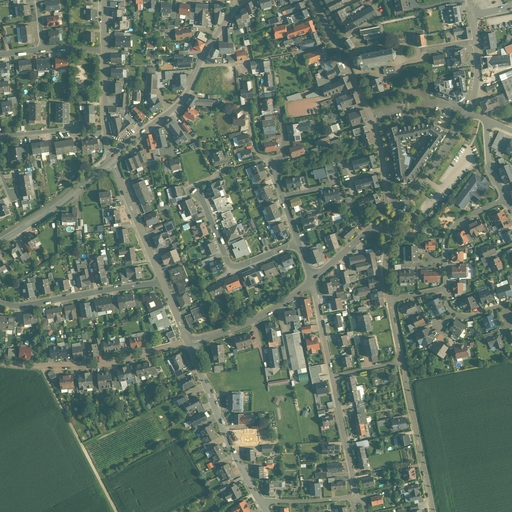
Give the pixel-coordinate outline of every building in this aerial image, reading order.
[(155,0),(142,0),(143,4),(148,4),(148,9),(154,9),(154,5),(156,5),(155,0)] [(259,0),(261,9),(272,6),(272,5),(270,0),(259,0)] [(340,0),(335,0),(327,5),(331,12),(344,6),(342,3),(340,0)] [(51,2),(45,3),(45,11),(60,9),(58,1),(51,2)] [(352,5),(355,10),(361,7),(362,6),(360,1),(352,5)] [(407,1),(395,4),(397,11),(397,12),(403,10),(409,9),(407,1)] [(252,2),(246,5),(249,15),(256,13),(255,12),(256,12),(254,7),(252,2)] [(303,2),(281,9),(284,15),(306,7),(303,2)] [(171,5),(162,4),(162,12),(162,13),(162,17),(169,17),(170,13),(171,5)] [(190,6),(181,4),(180,7),(179,9),(179,10),(180,12),(180,13),(179,14),(186,15),(189,15),(190,8),(190,6)] [(208,5),(197,4),(196,9),(195,13),(208,14),(208,5)] [(29,5),(24,6),(17,7),(19,17),(30,15),(29,5)] [(225,5),(214,5),(213,5),(213,6),(214,6),(214,13),(225,12),(226,12),(225,5)] [(352,5),(340,10),(346,20),(353,15),(351,12),(352,12),(355,10),(352,5)] [(371,6),(365,9),(363,11),(354,16),(351,17),(357,27),(376,15),(371,6)] [(352,12),(354,16),(363,11),(361,7),(355,10),(352,12)] [(454,8),(448,8),(448,9),(451,23),(449,24),(461,22),(459,15),(458,12),(460,11),(459,7),(454,8)] [(196,9),(190,8),(189,15),(186,15),(186,19),(194,21),(195,13),(196,9)] [(246,8),(240,11),(241,13),(244,23),(247,22),(247,19),(249,18),(246,8)] [(92,10),(86,10),(86,20),(94,21),(94,20),(94,15),(94,14),(94,11),(94,10),(92,10)] [(307,10),(298,13),(301,20),(310,17),(307,10)] [(340,10),(333,15),(338,24),(346,20),(340,10)] [(225,12),(214,13),(215,25),(220,25),(223,20),(225,12)] [(208,14),(195,13),(194,21),(194,25),(207,26),(208,14)] [(241,13),(235,16),(238,25),(244,23),(241,13)] [(298,13),(288,17),(290,24),(301,20),(298,13)] [(54,18),(46,18),(47,26),(58,25),(57,21),(58,21),(58,17),(54,18)] [(278,17),(271,19),(272,23),(273,27),(280,26),(278,17)] [(351,17),(339,24),(345,34),(357,27),(351,17)] [(126,28),(126,20),(119,20),(119,22),(115,22),(115,30),(122,30),(122,28),(126,28)] [(312,21),(305,23),(309,34),(316,32),(312,21)] [(305,23),(293,27),(294,28),(297,37),(309,34),(305,23)] [(285,25),(273,28),(275,37),(276,43),(288,40),(286,30),(285,25)] [(23,26),(21,27),(21,28),(22,35),(30,34),(29,26),(23,26)] [(379,26),(360,30),(361,36),(363,35),(364,40),(367,40),(368,45),(379,43),(377,38),(379,37),(378,35),(380,34),(379,32),(381,32),(379,26)] [(470,27),(462,28),(463,34),(463,36),(464,40),(471,39),(470,27)] [(233,28),(227,28),(228,43),(219,43),(220,52),(220,54),(222,54),(230,54),(231,54),(234,54),(234,53),(234,48),(234,46),(233,38),(233,37),(233,31),(233,28)] [(294,28),(286,30),(288,40),(297,37),(294,28)] [(185,31),(176,32),(176,35),(176,36),(177,40),(183,39),(183,37),(192,36),(191,32),(190,33),(190,30),(185,31)] [(56,32),(48,33),(49,42),(59,41),(58,34),(58,31),(56,32)] [(209,37),(200,32),(197,38),(206,43),(209,37)] [(317,32),(309,34),(311,39),(314,46),(314,47),(322,44),(317,32)] [(94,33),(86,33),(86,42),(94,42),(95,38),(94,38),(94,33)] [(485,50),(486,50),(495,48),(496,48),(493,33),(483,35),(484,45),(483,46),(484,49),(485,50)] [(30,34),(22,35),(23,43),(31,42),(30,34)] [(309,34),(284,42),(285,47),(299,43),(311,39),(309,34)] [(423,35),(416,36),(418,47),(425,46),(423,35)] [(122,36),(116,37),(116,47),(129,47),(129,41),(130,41),(130,36),(122,36)] [(350,41),(349,39),(349,38),(348,38),(348,39),(346,41),(344,42),(343,42),(343,43),(344,43),(345,45),(344,46),(345,46),(346,46),(347,47),(346,48),(347,48),(348,49),(347,50),(348,50),(350,50),(351,51),(351,50),(352,49),(353,49),(354,48),(353,48),(353,46),(354,46),(354,45),(353,45),(352,44),(353,44),(352,43),(352,44),(351,42),(351,41),(350,41)] [(311,39),(299,43),(301,50),(314,46),(311,39)] [(205,44),(198,40),(195,45),(193,44),(190,48),(193,49),(194,48),(201,52),(205,44)] [(509,55),(511,53),(509,46),(499,50),(499,56),(509,55)] [(329,61),(324,47),(318,49),(322,60),(323,62),(324,63),(329,61)] [(219,51),(212,48),(209,55),(216,58),(217,57),(219,51)] [(375,52),(372,53),(372,52),(370,52),(371,53),(367,54),(366,53),(366,51),(366,50),(365,51),(363,51),(361,52),(361,51),(360,52),(361,52),(362,55),(361,55),(360,54),(359,54),(360,56),(353,58),(354,63),(354,67),(358,66),(358,68),(360,67),(361,70),(360,71),(361,71),(362,70),(364,70),(365,70),(365,69),(369,69),(370,69),(369,68),(374,68),(375,68),(375,67),(378,67),(378,68),(379,67),(382,66),(382,67),(383,67),(383,66),(384,66),(385,65),(387,65),(388,66),(388,65),(387,64),(386,61),(389,60),(389,62),(390,61),(390,60),(393,60),(394,61),(395,60),(394,59),(395,56),(397,57),(397,56),(396,55),(395,53),(396,52),(396,51),(394,52),(392,49),(392,48),(391,49),(388,50),(388,49),(387,49),(387,50),(384,50),(384,49),(383,49),(379,50),(379,49),(375,50),(375,51),(375,52)] [(463,48),(454,49),(456,58),(458,66),(466,65),(463,48)] [(315,51),(303,56),(307,65),(322,60),(318,49),(315,51)] [(239,53),(234,53),(234,54),(235,59),(237,58),(237,61),(247,59),(245,52),(239,53)] [(347,73),(339,54),(334,56),(329,58),(330,61),(332,65),(336,78),(340,76),(344,74),(347,73)] [(216,58),(209,55),(206,60),(214,64),(216,59),(216,58)] [(443,55),(433,57),(434,65),(445,63),(443,55)] [(491,57),(492,68),(511,65),(509,55),(499,56),(493,57),(491,57)] [(491,57),(482,58),(483,69),(492,68),(491,57)] [(183,58),(178,59),(178,62),(179,64),(179,67),(191,67),(191,63),(192,62),(192,59),(191,58),(183,58)] [(456,58),(447,60),(448,68),(458,66),(456,58)] [(48,59),(36,60),(37,65),(37,70),(48,69),(48,59)] [(66,59),(55,59),(55,69),(66,69),(66,59)] [(269,59),(262,60),(263,68),(263,70),(264,70),(270,70),(269,59)] [(29,60),(18,62),(19,68),(19,71),(31,70),(29,60)] [(262,60),(250,62),(252,70),(263,68),(262,60)] [(332,65),(327,67),(328,71),(326,72),(328,77),(329,80),(335,77),(336,78),(332,65)] [(394,67),(386,69),(385,65),(384,66),(384,69),(383,69),(384,75),(395,73),(394,67)] [(123,70),(123,69),(116,69),(112,69),(112,78),(123,78),(123,70)] [(511,70),(499,76),(501,82),(511,77),(511,70)] [(178,71),(165,72),(166,79),(172,79),(172,76),(175,75),(178,75),(178,71)] [(451,80),(443,82),(443,79),(434,81),(435,89),(436,89),(436,95),(453,101),(453,100),(457,101),(465,94),(463,84),(464,84),(463,79),(465,79),(464,71),(457,72),(453,73),(454,77),(451,78),(451,80)] [(157,75),(147,74),(146,94),(156,95),(157,75)] [(178,75),(175,75),(176,85),(172,85),(173,91),(184,89),(187,84),(186,75),(178,75)] [(341,79),(338,80),(339,82),(337,83),(332,85),(331,83),(323,85),(324,88),(322,89),(324,94),(326,98),(341,91),(340,91),(342,90),(343,92),(352,88),(351,85),(347,76),(346,77),(341,79)] [(328,77),(321,79),(321,82),(322,86),(323,85),(331,83),(329,80),(328,77)] [(511,77),(501,82),(506,93),(509,100),(511,99),(511,77)] [(380,78),(370,82),(374,93),(380,91),(380,93),(384,91),(384,90),(380,78)] [(4,82),(0,83),(0,92),(9,91),(8,82),(7,82),(4,82)] [(246,90),(241,91),(242,97),(242,98),(243,98),(253,97),(252,89),(251,89),(250,82),(245,83),(246,90)] [(116,84),(110,84),(111,93),(121,93),(121,84),(116,84)] [(493,85),(484,89),(486,94),(495,90),(493,85)] [(320,96),(319,90),(305,96),(306,98),(320,96)] [(394,90),(386,93),(388,99),(396,97),(394,90)] [(355,91),(350,93),(351,96),(350,96),(353,106),(361,103),(357,92),(355,91)] [(122,93),(121,107),(120,107),(119,115),(120,118),(121,124),(123,125),(128,121),(124,117),(126,93),(122,93)] [(302,99),(300,93),(286,97),(288,101),(302,99)] [(495,97),(499,107),(510,103),(509,100),(506,93),(495,97)] [(156,95),(146,94),(146,100),(149,104),(147,105),(153,113),(157,110),(157,109),(162,106),(163,106),(157,98),(156,97),(156,95)] [(349,94),(339,97),(341,104),(337,106),(339,110),(343,109),(353,106),(350,96),(349,94)] [(199,100),(192,95),(186,104),(190,107),(193,109),(196,105),(199,100)] [(495,97),(480,103),(484,113),(490,110),(499,107),(495,97)] [(271,99),(263,100),(264,105),(263,106),(263,107),(264,108),(264,111),(271,110),(272,110),(271,104),(272,103),(272,100),(271,100),(271,99)] [(8,102),(1,103),(2,112),(7,112),(12,111),(11,103),(11,102),(8,102)] [(68,104),(55,104),(56,123),(68,123),(68,104)] [(40,105),(29,105),(29,113),(40,113),(40,105)] [(87,106),(84,106),(85,115),(95,114),(94,106),(87,106)] [(117,113),(110,113),(111,117),(119,115),(120,107),(118,107),(117,113)] [(140,112),(135,107),(131,110),(136,116),(140,112)] [(193,109),(190,107),(186,111),(185,112),(185,113),(185,114),(185,115),(184,115),(188,117),(188,116),(194,120),(198,113),(193,109)] [(499,107),(490,110),(492,114),(494,113),(495,116),(502,113),(499,107)] [(364,110),(348,115),(352,126),(368,121),(364,110)] [(136,116),(135,117),(140,123),(145,118),(140,112),(136,116)] [(40,113),(29,113),(29,120),(30,120),(30,121),(34,121),(40,121),(40,120),(40,113)] [(95,114),(85,115),(85,123),(87,123),(95,123),(95,114)] [(137,124),(128,114),(124,117),(128,121),(133,127),(137,124)] [(242,115),(233,116),(233,125),(240,125),(241,126),(244,126),(245,124),(244,115),(242,115)] [(181,131),(171,117),(164,123),(174,136),(181,131)] [(274,119),(270,119),(270,117),(265,118),(265,120),(262,121),(263,127),(263,128),(275,126),(275,125),(274,119)] [(128,121),(123,125),(121,124),(120,118),(112,122),(114,135),(121,138),(133,127),(128,121)] [(403,130),(397,131),(396,127),(391,129),(391,131),(387,132),(389,137),(390,142),(390,143),(390,146),(391,147),(392,147),(393,150),(392,150),(391,151),(391,155),(392,156),(394,155),(396,177),(396,178),(397,178),(397,179),(398,180),(399,180),(399,181),(400,181),(400,182),(401,182),(402,182),(403,182),(404,183),(405,183),(406,182),(407,182),(408,182),(409,182),(410,181),(411,180),(412,180),(412,179),(413,178),(414,178),(421,169),(420,168),(445,134),(436,128),(435,121),(431,122),(432,125),(424,126),(424,124),(416,125),(416,127),(410,128),(410,126),(402,128),(403,130)] [(298,125),(288,126),(290,142),(293,141),(299,140),(297,130),(304,129),(303,124),(299,125),(298,125)] [(338,124),(330,126),(332,132),(340,130),(338,124)] [(194,136),(186,126),(183,128),(191,137),(194,136)] [(275,126),(263,128),(264,135),(267,134),(268,137),(273,136),(272,134),(276,133),(275,126),(276,126),(275,126)] [(366,126),(358,128),(353,130),(355,137),(361,135),(368,133),(366,126)] [(163,128),(154,130),(157,146),(158,149),(164,148),(167,147),(163,128)] [(181,131),(174,136),(172,137),(179,146),(184,141),(183,139),(186,137),(181,131)] [(368,133),(361,135),(364,146),(373,144),(370,132),(368,133)] [(151,134),(146,136),(149,150),(153,149),(155,149),(154,147),(155,147),(155,146),(154,141),(153,141),(151,134)] [(241,136),(237,137),(239,145),(249,143),(247,134),(241,136)] [(328,137),(315,141),(317,146),(322,145),(324,150),(332,147),(328,137)] [(72,140),(62,142),(64,153),(74,151),(74,147),(72,140)] [(97,140),(89,141),(91,150),(99,149),(99,147),(98,145),(97,140)] [(47,141),(39,143),(41,153),(49,152),(47,141)] [(89,141),(79,143),(80,149),(82,149),(83,151),(91,150),(89,141)] [(62,142),(54,143),(55,152),(56,155),(56,154),(60,154),(60,155),(64,154),(64,153),(62,142)] [(197,142),(189,145),(193,150),(200,150),(197,142)] [(270,143),(265,144),(266,147),(265,148),(266,152),(277,150),(276,142),(270,143)] [(39,143),(31,144),(32,155),(41,153),(39,143)] [(302,146),(289,149),(292,157),(305,153),(302,146)] [(15,149),(15,148),(9,149),(11,161),(17,160),(16,159),(22,158),(20,149),(15,149)] [(143,150),(137,153),(138,155),(141,164),(147,161),(143,150)] [(244,151),(241,152),(241,153),(237,154),(238,158),(239,158),(240,161),(243,161),(253,158),(250,150),(244,151)] [(222,151),(213,153),(215,158),(216,161),(216,162),(224,159),(223,156),(222,151)] [(141,164),(138,155),(132,158),(136,169),(142,166),(141,164)] [(365,158),(352,162),(354,171),(367,167),(368,170),(377,167),(374,155),(365,158)] [(132,158),(126,160),(130,171),(136,169),(132,158)] [(178,159),(170,162),(170,161),(169,161),(172,171),(173,173),(172,170),(181,168),(181,169),(179,158),(178,158),(178,159)] [(326,168),(327,175),(335,173),(333,163),(325,164),(326,168)] [(255,166),(250,168),(245,169),(249,178),(253,176),(265,171),(262,164),(256,166),(255,166)] [(511,172),(511,170),(509,164),(498,169),(501,177),(511,172)] [(326,168),(313,171),(315,180),(319,179),(328,177),(327,175),(326,168)] [(265,171),(253,176),(256,183),(260,181),(268,178),(265,171)] [(511,180),(511,172),(501,177),(505,184),(511,181),(511,180)] [(377,173),(355,180),(359,191),(381,184),(377,173)] [(475,174),(455,201),(464,207),(469,200),(473,200),(476,202),(481,196),(484,196),(484,192),(489,185),(475,174)] [(20,187),(29,185),(28,175),(25,176),(19,177),(18,177),(20,187)] [(285,180),(287,189),(301,186),(301,185),(300,177),(285,180)] [(144,181),(133,185),(135,191),(146,187),(144,181)] [(219,182),(206,187),(210,198),(212,197),(220,194),(219,191),(222,190),(221,187),(219,182)] [(22,196),(29,195),(31,195),(29,185),(20,187),(22,197),(22,196)] [(29,195),(30,200),(38,198),(37,194),(34,194),(32,185),(29,185),(31,195),(29,195)] [(261,188),(258,189),(261,195),(270,191),(269,188),(270,188),(269,185),(267,186),(261,188)] [(180,186),(176,187),(175,187),(171,188),(173,198),(176,198),(182,196),(180,186)] [(146,187),(135,191),(138,198),(149,194),(146,187)] [(338,189),(331,190),(333,202),(340,200),(339,192),(338,189)] [(331,190),(323,192),(324,195),(326,203),(333,202),(331,190)] [(270,191),(261,195),(261,196),(258,198),(260,202),(263,201),(266,200),(271,198),(273,197),(272,194),(270,191)] [(111,192),(100,193),(101,204),(112,202),(111,192)] [(149,194),(138,198),(141,204),(152,200),(149,194)] [(377,194),(370,196),(373,205),(380,202),(377,194)] [(373,205),(370,196),(358,201),(361,210),(373,205)] [(222,199),(220,200),(219,202),(215,204),(216,204),(219,212),(223,210),(224,213),(230,210),(233,209),(230,204),(226,206),(225,203),(228,202),(225,197),(222,199)] [(191,199),(180,204),(183,210),(186,217),(191,215),(197,213),(191,199)] [(152,200),(141,204),(145,213),(152,210),(148,201),(152,200)] [(269,206),(265,208),(265,210),(267,215),(278,210),(275,204),(269,206)] [(0,206),(0,214),(1,217),(9,214),(7,209),(6,209),(5,205),(6,205),(5,205),(0,206)] [(67,214),(62,214),(62,222),(67,222),(73,222),(78,222),(78,220),(78,208),(73,208),(73,214),(69,214),(67,214)] [(119,210),(110,212),(110,216),(107,217),(108,225),(111,224),(111,225),(113,224),(120,223),(121,223),(119,210)] [(224,213),(221,214),(224,221),(221,222),(225,230),(233,226),(230,219),(233,217),(230,210),(224,213)] [(278,210),(267,215),(270,221),(275,219),(281,217),(278,210)] [(155,212),(144,217),(148,225),(159,221),(155,212)] [(499,214),(492,217),(495,223),(506,218),(503,212),(499,214)] [(197,213),(191,215),(193,221),(199,219),(197,213)] [(308,219),(302,221),(304,229),(315,227),(314,219),(313,218),(308,219)] [(506,218),(495,223),(498,229),(503,227),(509,224),(506,218)] [(479,220),(473,223),(478,232),(482,230),(484,229),(482,225),(479,220)] [(171,221),(164,224),(167,231),(167,232),(175,229),(171,221)] [(204,223),(195,226),(191,227),(193,232),(196,231),(197,232),(198,232),(200,237),(208,234),(204,223)] [(277,225),(273,227),(276,233),(285,230),(282,223),(277,225)] [(478,232),(473,223),(467,226),(469,230),(473,237),(479,234),(478,232)] [(225,230),(223,231),(228,243),(235,240),(242,237),(237,225),(233,226),(225,230)] [(342,233),(341,234),(344,237),(347,240),(355,232),(350,226),(342,233)] [(127,229),(119,230),(121,243),(129,242),(127,229)] [(285,230),(276,233),(279,240),(288,237),(285,230)] [(508,232),(502,235),(503,235),(504,239),(506,238),(508,242),(511,239),(511,230),(508,232)] [(465,235),(463,231),(456,235),(460,244),(463,242),(465,243),(468,241),(465,235)] [(30,234),(24,238),(27,243),(30,247),(35,245),(34,244),(39,241),(34,233),(31,235),(30,234)] [(334,234),(328,236),(329,239),(328,240),(329,243),(328,244),(329,248),(330,247),(331,250),(339,248),(336,241),(334,234)] [(161,235),(153,238),(155,243),(163,240),(162,237),(161,235)] [(236,243),(233,244),(236,251),(234,252),(237,258),(251,252),(248,247),(247,247),(244,239),(243,240),(236,243)] [(163,240),(155,243),(157,249),(165,245),(164,243),(163,240)] [(431,241),(430,242),(426,242),(426,244),(426,250),(435,249),(434,242),(433,241),(431,241)] [(16,243),(7,248),(11,254),(16,252),(20,250),(16,243)] [(27,243),(22,246),(26,252),(27,253),(32,250),(30,247),(27,243)] [(217,252),(213,243),(208,245),(203,247),(201,248),(202,248),(200,248),(202,253),(205,252),(207,255),(217,252)] [(492,245),(481,250),(484,257),(489,255),(496,252),(492,245)] [(134,247),(125,249),(119,250),(120,255),(126,254),(127,261),(136,260),(134,247)] [(317,249),(308,253),(312,264),(322,261),(319,254),(318,249),(317,249)] [(26,252),(22,254),(20,250),(16,252),(19,256),(17,257),(18,260),(20,259),(24,264),(31,260),(27,253),(26,252)] [(172,251),(166,254),(166,255),(162,257),(165,264),(169,262),(170,264),(179,260),(176,250),(175,250),(172,251)] [(373,252),(366,253),(366,254),(368,262),(375,261),(373,252)] [(457,252),(453,252),(452,253),(452,260),(453,261),(462,261),(463,260),(463,253),(462,252),(457,252)] [(290,254),(280,258),(283,264),(284,267),(294,263),(290,254)] [(366,254),(349,258),(351,266),(356,265),(368,262),(366,254)] [(98,256),(96,256),(95,257),(93,258),(95,269),(95,272),(105,271),(103,261),(102,256),(99,256),(98,256)] [(490,258),(482,262),(484,266),(489,264),(490,264),(489,262),(492,261),(490,258)] [(492,261),(489,262),(490,264),(492,268),(491,269),(492,271),(493,271),(493,272),(503,268),(498,258),(492,261)] [(219,259),(208,263),(209,265),(212,273),(223,268),(219,259)] [(85,261),(81,262),(82,264),(77,265),(78,272),(83,271),(84,274),(88,273),(86,264),(85,261)] [(368,262),(356,265),(357,271),(368,269),(369,276),(378,274),(375,261),(368,262)] [(273,263),(263,268),(264,269),(266,276),(271,274),(273,277),(278,275),(273,263)] [(182,266),(169,271),(174,283),(175,282),(178,288),(184,285),(186,284),(184,278),(183,277),(186,276),(182,266)] [(140,267),(130,269),(126,269),(127,278),(132,277),(132,280),(142,278),(140,267)] [(460,267),(453,267),(453,277),(465,277),(464,267),(460,267)] [(254,269),(242,274),(245,281),(246,281),(248,286),(254,284),(252,279),(257,276),(256,273),(254,269)] [(264,269),(259,271),(263,280),(267,278),(266,276),(264,269)] [(431,270),(421,270),(421,277),(424,277),(424,283),(431,283),(431,272),(431,270)] [(105,271),(95,272),(98,284),(107,282),(105,271)] [(347,271),(340,273),(341,278),(343,284),(350,283),(349,276),(347,271)] [(84,276),(80,276),(81,277),(77,278),(78,287),(83,286),(86,285),(84,276)] [(237,276),(224,281),(227,287),(228,291),(229,291),(241,286),(237,276)] [(338,277),(330,278),(331,282),(331,287),(340,285),(338,279),(338,277)] [(379,277),(365,280),(366,288),(367,288),(369,287),(370,288),(380,286),(379,277)] [(48,279),(39,281),(42,295),(50,293),(48,279)] [(68,280),(59,282),(60,282),(61,286),(60,286),(61,291),(70,289),(69,285),(68,285),(67,280),(68,280)] [(331,282),(323,284),(325,294),(333,293),(331,287),(331,282)] [(31,283),(21,285),(22,290),(24,290),(25,296),(29,296),(29,297),(34,296),(32,288),(31,283)] [(459,283),(453,283),(453,287),(453,290),(454,290),(454,293),(462,293),(462,284),(462,283),(459,283)] [(217,284),(208,288),(212,297),(222,293),(220,287),(219,288),(217,284)] [(511,294),(509,284),(502,287),(506,297),(511,294)] [(502,287),(496,289),(499,299),(506,297),(502,287)] [(488,289),(478,292),(480,298),(482,304),(486,303),(486,304),(489,303),(488,302),(492,301),(491,299),(488,291),(488,289)] [(381,291),(373,292),(373,293),(370,294),(371,300),(374,300),(375,299),(383,298),(381,291)] [(186,292),(177,296),(182,308),(191,304),(186,292)] [(154,293),(145,297),(148,304),(157,300),(154,293)] [(133,295),(125,296),(127,307),(135,306),(134,300),(133,295)] [(125,296),(118,298),(119,304),(120,309),(127,307),(125,296)] [(473,296),(462,300),(464,303),(462,304),(463,308),(465,307),(466,310),(477,307),(473,296)] [(337,299),(331,300),(333,310),(342,308),(341,301),(340,298),(337,299)] [(439,298),(429,303),(432,309),(442,305),(439,298)] [(102,300),(96,302),(97,308),(98,312),(105,311),(103,299),(102,300)] [(111,299),(105,300),(105,299),(103,299),(105,311),(113,309),(112,305),(111,299)] [(157,300),(148,304),(151,313),(164,308),(160,299),(157,300)] [(309,299),(300,301),(301,309),(303,316),(303,318),(308,317),(313,316),(309,299)] [(414,302),(410,303),(409,303),(408,304),(407,305),(404,306),(408,314),(416,310),(418,310),(416,307),(414,302)] [(89,303),(80,304),(83,318),(91,316),(91,315),(92,315),(91,313),(89,303)] [(74,305),(65,307),(65,309),(66,315),(70,315),(71,320),(77,319),(76,313),(74,305)] [(442,305),(432,309),(434,315),(436,315),(443,312),(445,311),(442,305)] [(201,307),(191,311),(192,313),(185,316),(190,327),(198,324),(197,320),(205,316),(201,307)] [(59,308),(46,310),(48,318),(48,319),(55,317),(56,323),(61,322),(60,317),(59,308)] [(164,308),(151,313),(153,316),(152,317),(154,322),(155,322),(155,323),(157,328),(158,328),(157,326),(163,324),(163,325),(169,322),(166,317),(167,317),(164,308)] [(295,310),(284,312),(286,322),(294,321),(297,320),(296,316),(295,310)] [(31,314),(23,315),(24,324),(32,324),(31,314)] [(39,314),(31,314),(32,324),(39,323),(40,323),(39,316),(39,314)] [(368,314),(359,316),(362,333),(372,331),(368,314)] [(421,315),(415,318),(413,324),(415,324),(416,327),(425,323),(421,315)] [(299,316),(296,316),(297,320),(294,321),(295,330),(294,330),(294,333),(299,333),(302,333),(301,327),(299,317),(299,316)] [(341,316),(333,317),(335,328),(343,326),(341,316)] [(491,316),(483,318),(486,328),(494,326),(495,325),(493,320),(491,316)] [(15,318),(7,317),(6,329),(13,330),(14,330),(14,327),(15,318)] [(465,326),(455,320),(450,330),(459,335),(461,332),(462,333),(464,333),(465,331),(464,330),(463,329),(465,326)] [(275,322),(265,324),(267,333),(268,343),(278,341),(276,331),(275,322)] [(428,328),(417,333),(418,335),(416,336),(418,340),(432,334),(430,330),(429,331),(428,328)] [(173,331),(167,334),(169,339),(176,337),(173,331)] [(294,333),(286,335),(292,371),(297,370),(306,368),(299,333),(294,333)] [(250,334),(234,339),(237,348),(253,343),(250,334)] [(432,334),(418,340),(420,344),(422,344),(423,346),(430,343),(433,339),(432,338),(433,338),(432,334)] [(345,335),(337,337),(339,346),(347,345),(345,335)] [(496,336),(487,339),(489,345),(492,344),(493,347),(496,346),(497,349),(502,347),(500,341),(499,338),(498,339),(496,338),(496,336)] [(115,337),(114,337),(113,338),(110,338),(111,339),(110,339),(111,341),(111,342),(113,351),(120,350),(119,346),(123,346),(122,342),(120,343),(119,339),(116,339),(115,337)] [(138,338),(132,339),(132,343),(131,343),(132,348),(136,347),(136,348),(139,347),(139,346),(142,345),(141,340),(140,337),(138,338)] [(313,339),(313,337),(312,337),(311,337),(310,337),(310,338),(310,339),(307,340),(309,351),(315,350),(314,348),(319,347),(317,338),(313,339)] [(374,338),(364,340),(368,357),(372,356),(377,355),(374,338)] [(111,341),(103,342),(105,350),(105,353),(113,351),(111,342),(111,341)] [(435,341),(430,349),(433,351),(438,344),(435,341)] [(438,344),(433,351),(434,351),(443,358),(445,354),(444,353),(447,348),(441,343),(441,344),(439,343),(438,344)] [(96,344),(91,345),(92,347),(88,348),(90,357),(97,356),(96,349),(97,349),(97,346),(97,344),(96,344)] [(223,345),(213,346),(214,363),(224,362),(223,345)] [(455,348),(454,348),(456,356),(456,358),(468,356),(466,346),(455,348)] [(51,348),(50,348),(51,354),(52,359),(59,357),(58,348),(58,347),(51,348)] [(58,348),(59,357),(59,358),(67,357),(66,353),(65,347),(58,348)] [(81,347),(73,348),(74,358),(83,357),(82,354),(83,353),(83,352),(82,351),(81,349),(81,347)] [(24,349),(20,349),(19,358),(26,358),(26,357),(30,357),(30,356),(30,349),(24,348),(24,349)] [(277,348),(268,350),(271,368),(279,367),(277,348)] [(179,354),(170,359),(176,371),(181,369),(185,366),(179,354)] [(349,356),(341,358),(343,367),(351,366),(349,356)] [(148,362),(142,364),(145,376),(148,375),(148,374),(151,373),(150,368),(148,362)] [(142,364),(136,366),(138,373),(138,376),(139,376),(141,375),(142,376),(145,376),(142,364)] [(320,365),(309,367),(311,379),(319,377),(318,374),(322,373),(320,365)] [(130,367),(126,368),(126,367),(123,368),(128,384),(130,384),(131,383),(133,382),(132,379),(133,379),(132,375),(130,367)] [(155,367),(150,368),(151,373),(152,376),(159,374),(155,367)] [(128,384),(123,368),(120,369),(121,369),(117,370),(119,378),(120,382),(122,387),(128,385),(128,384)] [(181,369),(176,371),(174,372),(177,377),(184,374),(181,369)] [(109,372),(104,373),(106,388),(112,387),(112,386),(112,382),(111,375),(109,375),(109,372)] [(85,374),(81,374),(81,376),(79,376),(80,383),(80,390),(81,390),(87,389),(87,388),(85,374)] [(186,378),(180,381),(184,390),(195,384),(190,375),(186,378)] [(355,380),(346,382),(349,392),(364,389),(363,386),(356,387),(355,380)] [(326,382),(320,383),(315,384),(317,394),(328,392),(326,382)] [(364,389),(349,392),(351,403),(355,402),(359,401),(364,400),(365,399),(363,391),(364,391),(364,389)] [(185,393),(178,396),(182,404),(184,403),(189,400),(185,393)] [(189,400),(184,403),(189,412),(201,406),(196,397),(189,400)] [(364,400),(359,401),(355,402),(357,408),(363,406),(365,406),(364,400)] [(364,412),(360,412),(360,413),(353,415),(356,425),(363,423),(364,423),(370,422),(369,418),(366,418),(365,413),(364,412)] [(203,413),(190,419),(190,420),(188,421),(191,425),(193,424),(194,426),(201,423),(207,420),(203,413)] [(253,415),(243,415),(234,415),(234,424),(243,424),(243,423),(253,423),(253,415)] [(325,417),(322,417),(323,426),(334,424),(332,415),(325,417)] [(394,420),(392,421),(393,428),(398,427),(398,428),(398,429),(399,429),(402,429),(403,427),(406,427),(404,421),(405,421),(405,418),(394,420)] [(363,423),(356,425),(358,435),(366,434),(364,423),(363,423)] [(204,428),(201,430),(201,431),(204,437),(213,432),(210,425),(204,428)] [(213,432),(204,437),(207,443),(209,442),(217,438),(213,432)] [(255,433),(242,434),(243,444),(256,443),(255,433)] [(405,435),(397,437),(399,446),(410,444),(408,435),(405,435)] [(364,447),(369,446),(368,440),(356,442),(357,448),(364,447)] [(212,448),(209,450),(210,451),(213,456),(222,451),(219,445),(212,448)] [(329,446),(324,446),(324,447),(325,454),(327,454),(328,454),(339,454),(338,445),(329,446)] [(357,448),(356,448),(358,459),(366,457),(364,447),(357,448)] [(254,449),(246,450),(247,461),(255,460),(254,449)] [(222,451),(213,456),(215,461),(216,462),(218,461),(225,457),(222,451)] [(366,457),(358,459),(360,469),(368,467),(366,457)] [(342,463),(327,464),(328,472),(342,471),(342,463)] [(222,467),(219,469),(222,475),(231,470),(228,464),(222,467)] [(263,466),(253,467),(254,474),(255,474),(255,478),(264,478),(263,466)] [(409,469),(403,471),(404,476),(405,476),(406,480),(416,478),(414,468),(409,469)] [(231,470),(222,475),(225,481),(228,479),(234,476),(231,470)] [(373,477),(362,479),(364,487),(374,485),(373,477)] [(345,481),(334,482),(334,478),(328,478),(328,482),(331,482),(331,485),(335,485),(335,490),(346,489),(345,481)] [(309,483),(310,495),(321,494),(320,482),(309,483)] [(271,484),(265,484),(265,495),(273,495),(274,488),(274,484),(271,484)] [(401,488),(400,488),(401,494),(408,492),(409,495),(410,501),(421,499),(420,494),(418,495),(417,489),(419,489),(418,484),(401,488)] [(235,486),(228,490),(229,492),(224,494),(227,500),(229,503),(233,501),(233,500),(241,495),(239,492),(238,489),(237,490),(235,486)] [(381,495),(371,498),(372,506),(383,503),(381,495)] [(244,501),(235,506),(236,507),(231,509),(232,511),(249,511),(248,509),(249,509),(247,505),(246,505),(244,501)] [(417,503),(410,505),(411,511),(412,510),(413,511),(418,510),(418,509),(417,503)]
